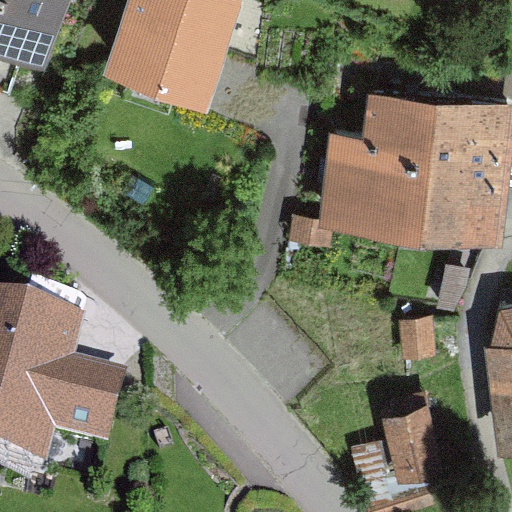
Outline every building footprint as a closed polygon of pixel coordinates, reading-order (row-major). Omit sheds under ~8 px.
[(74,0),(0,0),(0,41),(51,61),(74,0)] [(263,1),(260,0),(150,0),(129,63),(229,97),(263,1)] [(509,228),(511,192),(511,101),(398,92),(394,137),(351,133),(345,215),(509,228)] [(100,331),(0,304),(0,464),(64,481),(74,444),(124,457),(144,384),(89,370),(100,331)] [(450,462),(441,409),(399,416),(408,469),(450,462)]
